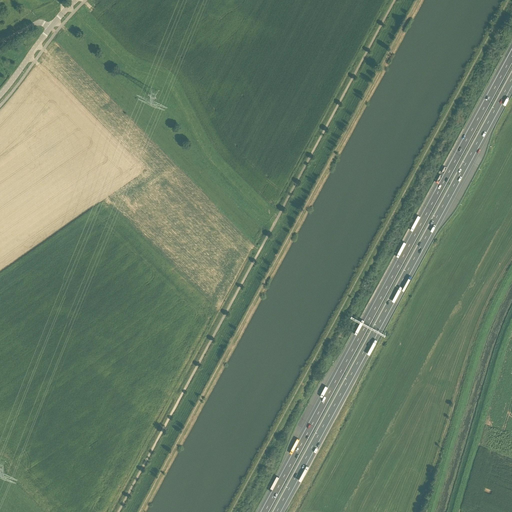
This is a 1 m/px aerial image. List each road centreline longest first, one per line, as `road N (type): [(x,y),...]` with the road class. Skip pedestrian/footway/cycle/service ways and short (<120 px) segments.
road 1 (unclassified): [(119,511),(395,0)]
road 2 (motorway): [(511,52),(262,511)]
road 3 (motorway): [(278,511),(511,81)]
